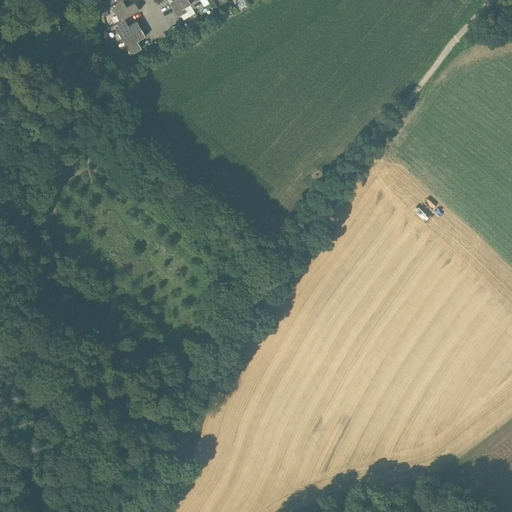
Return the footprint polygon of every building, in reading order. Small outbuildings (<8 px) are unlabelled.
[(111,7),(120,22),(124,19),(139,11),(134,3),(128,7),(126,9),(122,0),(117,3),(111,7)] [(174,0),(176,2),(170,6),(177,18),(187,12),(184,8),(189,5),(190,5),(186,0),(174,0)] [(186,0),(190,5),(189,5),(192,9),(202,4),(199,0),(186,0)] [(218,10),(213,1),(209,4),(214,12),(218,10)] [(124,19),(120,22),(113,25),(122,40),(140,30),(136,22),(129,25),(130,26),(128,27),(124,19)] [(130,56),(132,55),(141,49),(136,41),(138,40),(138,41),(145,37),(140,30),(122,40),(130,56)]
